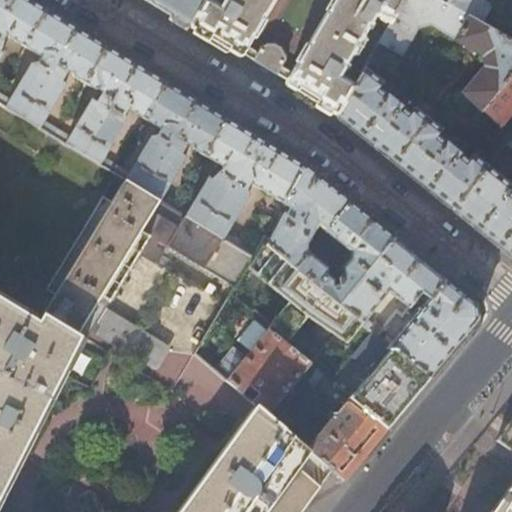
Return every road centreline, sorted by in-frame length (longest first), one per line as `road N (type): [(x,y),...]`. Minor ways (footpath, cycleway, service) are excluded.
road 1 (residential): [(78,0),(293,128),(511,299)]
road 2 (tertiary): [(360,511),(511,324)]
